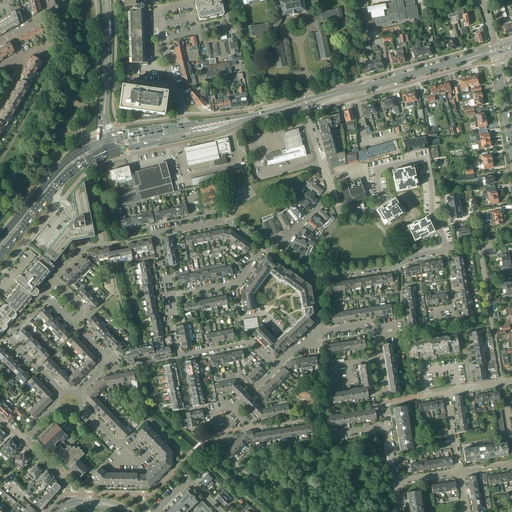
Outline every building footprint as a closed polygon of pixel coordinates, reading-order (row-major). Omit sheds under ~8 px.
[(204,0),(197,1),(195,2),(199,19),(201,20),(222,15),(224,14),(220,0),(210,0),(207,1),(207,2),(206,3),(205,0),(204,0)] [(273,26),(272,26),(271,26),(270,22),(264,23),(264,24),(254,26),(254,25),(248,26),(250,36),(255,35),(256,39),(267,36),(267,33),(272,32),(272,31),(273,31),(275,42),(272,42),(277,68),(286,66),(281,41),(277,41),(275,28),(276,27),(277,26),(278,26),(279,25),(280,24),(280,23),(281,22),(281,21),(281,20),(281,19),(281,18),(281,17),(281,16),(290,14),(290,16),(297,14),(297,13),(306,11),(306,12),(306,13),(307,14),(307,15),(308,16),(309,17),(310,18),(311,18),(312,19),(313,19),(314,19),(315,19),(316,19),(319,33),(316,34),(321,59),(330,57),(325,32),(322,33),(319,22),(320,22),(326,21),(337,18),(337,19),(343,18),(341,8),(335,9),(335,10),(324,12),(324,11),(318,12),(319,16),(316,17),(315,17),(314,16),(313,16),(312,16),(311,15),(310,14),(309,13),(309,12),(309,11),(308,11),(308,6),(318,4),(317,0),(308,0),(307,0),(306,0),(242,0),(244,5),(249,4),(249,5),(261,3),(261,2),(266,1),(265,0),(274,0),(275,1),(275,2),(276,7),(266,9),(267,14),(277,12),(278,17),(278,18),(278,19),(278,20),(278,21),(277,22),(277,23),(276,23),(276,24),(275,24),(275,25),(274,25),(273,25),(273,26)] [(394,0),(395,0),(394,1),(392,1),(391,2),(390,2),(390,3),(368,7),(367,5),(368,5),(368,4),(368,5),(367,2),(366,2),(366,1),(365,0),(357,0),(359,6),(359,8),(357,9),(358,16),(361,16),(362,24),(364,23),(366,31),(374,29),(373,27),(376,26),(376,27),(391,24),(391,22),(406,19),(406,18),(408,18),(409,19),(418,18),(416,5),(414,6),(414,4),(413,0),(407,0),(403,1),(402,0),(394,0)] [(137,11),(130,12),(132,63),(143,63),(143,65),(147,65),(148,65),(148,64),(148,63),(147,63),(147,62),(143,62),(143,57),(143,52),(142,47),(142,42),(142,37),(142,32),(142,27),(141,22),(141,17),(141,16),(141,12),(143,12),(143,11),(143,8),(143,7),(143,6),(142,5),(139,6),(134,7),(135,10),(137,9),(137,11)] [(0,23),(0,36),(2,35),(6,32),(10,30),(12,29),(15,27),(19,25),(19,24),(27,20),(24,9),(20,10),(21,12),(16,13),(16,11),(10,13),(11,16),(9,16),(9,17),(9,18),(6,20),(0,23)] [(463,9),(457,11),(458,20),(465,19),(466,26),(471,25),(469,14),(464,15),(463,9)] [(505,23),(506,25),(502,27),(504,34),(511,32),(508,22),(505,23)] [(456,24),(452,25),(455,35),(454,36),(454,37),(454,39),(448,41),(448,43),(446,43),(447,47),(449,47),(450,50),(455,48),(457,47),(456,43),(457,42),(456,38),(460,37),(456,24)] [(35,28),(33,29),(37,35),(38,34),(39,37),(42,36),(36,27),(35,27),(35,28)] [(476,32),(477,37),(476,37),(476,38),(476,39),(476,40),(477,41),(478,42),(479,43),(485,41),(481,27),(479,28),(480,31),(476,32)] [(28,32),(26,34),(29,39),(30,39),(32,42),(34,40),(29,31),(28,32)] [(24,46),(27,44),(22,35),(20,36),(20,37),(18,38),(17,38),(21,44),(23,43),(24,46)] [(241,48),(239,37),(230,39),(232,49),(232,54),(236,54),(242,53),(241,48)] [(174,41),(175,48),(184,46),(182,39),(174,41)] [(222,57),(227,56),(232,55),(231,50),(229,40),(219,41),(221,52),(222,53),(222,57)] [(423,45),(427,56),(433,54),(431,45),(430,43),(427,44),(426,44),(425,40),(422,41),(423,45)] [(0,48),(0,59),(15,51),(10,43),(0,48)] [(200,59),(197,45),(192,46),(189,47),(184,48),(184,46),(175,48),(179,64),(190,62),(193,61),(200,59)] [(203,59),(209,58),(213,57),(212,52),(211,45),(205,46),(206,51),(202,52),(203,59)] [(213,52),(214,56),(215,57),(221,56),(219,45),(214,45),(215,51),(213,52)] [(420,48),(418,49),(420,58),(427,56),(423,45),(419,46),(420,48)] [(415,47),(410,48),(411,51),(413,60),(420,58),(418,49),(415,50),(415,47)] [(397,56),(396,56),(399,64),(405,62),(403,56),(404,56),(402,48),(397,50),(398,56),(397,56)] [(378,59),(373,60),(374,62),(376,70),(383,68),(379,53),(377,54),(378,59)] [(389,56),(387,57),(388,61),(391,60),(393,66),(399,64),(396,56),(397,56),(396,53),(392,54),(392,53),(388,54),(389,56)] [(31,80),(42,61),(34,56),(23,75),(21,74),(19,78),(22,80),(0,117),(0,134),(5,125),(6,126),(32,80),(31,80)] [(362,62),(361,64),(361,66),(363,74),(369,72),(367,64),(367,62),(366,61),(365,57),(363,58),(364,62),(362,62)] [(371,61),(367,62),(367,64),(369,72),(376,70),(374,62),(373,60),(371,60),(371,61)] [(179,64),(181,74),(191,71),(191,72),(192,71),(191,65),(194,64),(193,61),(190,62),(179,64)] [(212,77),(218,76),(219,80),(224,79),(223,75),(232,74),(231,66),(230,62),(222,63),(205,66),(206,72),(207,79),(209,78),(212,78),(212,77)] [(199,83),(202,82),(205,81),(206,79),(207,79),(206,72),(201,73),(201,75),(192,77),(192,75),(182,77),(182,78),(184,87),(191,85),(196,84),(199,83)] [(477,85),(482,84),(481,80),(480,79),(480,77),(478,77),(477,74),(471,76),(473,84),(473,85),(477,84),(477,85)] [(467,86),(473,84),(471,76),(471,75),(465,77),(467,86)] [(469,91),(467,86),(465,77),(459,79),(461,88),(464,87),(466,92),(469,91)] [(452,97),(450,90),(448,83),(442,84),(445,93),(448,92),(449,94),(449,98),(452,97)] [(445,93),(442,84),(437,86),(439,97),(441,103),(444,103),(442,96),(446,95),(445,93)] [(122,91),(119,109),(142,112),(142,114),(142,112),(146,112),(146,115),(149,115),(150,113),(157,114),(165,115),(169,91),(151,88),(135,86),(130,86),(124,85),(122,85),(122,91)] [(197,91),(200,89),(201,90),(202,89),(199,86),(198,86),(195,89),(189,94),(193,99),(199,93),(197,91)] [(430,88),(431,92),(430,93),(431,95),(426,97),(423,98),(425,104),(435,101),(435,99),(436,98),(439,97),(437,86),(430,88)] [(243,98),(243,93),(243,92),(242,87),(239,87),(240,93),(242,107),(248,106),(246,98),(243,98)] [(204,89),(199,93),(193,99),(199,106),(201,104),(203,106),(204,105),(205,107),(208,104),(209,103),(206,100),(204,89)] [(412,93),(410,94),(413,105),(413,107),(415,107),(414,100),(418,99),(416,92),(415,92),(412,92),(412,93)] [(479,92),(469,94),(470,100),(482,98),(481,92),(479,92)] [(240,93),(234,94),(236,108),(242,107),(240,93)] [(404,95),(403,95),(406,107),(413,105),(410,94),(407,94),(404,94),(404,95)] [(387,100),(390,108),(394,107),(396,114),(400,113),(398,106),(396,106),(394,98),(387,100)] [(470,100),(471,106),(473,106),(483,105),(483,102),(482,98),(470,100)] [(385,109),(390,108),(387,100),(381,101),(382,107),(382,110),(383,110),(383,111),(384,112),(380,113),(382,118),(388,116),(387,112),(386,112),(385,109)] [(375,103),(368,105),(371,114),(375,113),(376,119),(379,119),(377,112),(375,103)] [(363,116),(364,118),(362,119),(367,134),(371,133),(369,126),(368,126),(366,118),(371,117),(371,114),(368,105),(361,107),(363,113),(362,113),(363,115),(364,116),(363,116)] [(348,111),(344,112),(345,114),(344,114),(347,126),(354,125),(354,119),(355,119),(354,116),(353,116),(351,110),(350,110),(350,109),(348,110),(348,111)] [(474,110),(466,112),(467,116),(473,115),(473,117),(474,118),(477,117),(477,121),(485,119),(484,113),(475,114),(474,110)] [(319,130),(329,169),(346,165),(345,154),(345,152),(345,151),(336,153),(329,128),(340,125),(339,114),(323,118),(324,120),(317,121),(320,130),(319,130)] [(477,121),(471,122),(472,124),(475,123),(476,128),(478,127),(479,130),(486,129),(485,126),(487,126),(487,125),(487,122),(486,122),(486,119),(485,119),(477,121)] [(281,132),(286,149),(302,145),(297,128),(281,132)] [(476,139),(475,140),(475,142),(489,140),(489,137),(489,136),(489,135),(488,134),(488,133),(487,134),(487,130),(479,132),(479,134),(475,135),(476,139)] [(227,164),(226,158),(225,154),(231,152),(228,138),(215,141),(219,159),(214,160),(215,166),(227,164)] [(489,140),(475,142),(476,145),(478,145),(478,148),(490,146),(491,145),(490,143),(489,140)] [(219,159),(215,141),(184,147),(188,166),(214,160),(219,159)] [(393,141),(362,150),(358,151),(358,162),(396,151),(393,141)] [(303,146),(303,145),(301,145),(286,149),(267,154),(266,155),(266,156),(266,157),(268,166),(306,155),(304,147),(303,146)] [(345,152),(345,154),(346,165),(358,162),(358,152),(345,154),(345,152)] [(116,180),(118,188),(111,189),(112,194),(117,197),(120,196),(122,206),(156,196),(159,196),(174,192),(167,167),(166,162),(159,164),(159,166),(131,174),(129,166),(110,171),(112,181),(116,180)] [(399,169),(392,170),(395,181),(397,180),(398,183),(395,184),(396,188),(398,188),(399,191),(407,189),(407,187),(410,187),(410,188),(416,187),(415,184),(417,183),(416,179),(414,180),(413,177),(416,176),(413,166),(405,168),(399,170),(399,169)] [(494,182),(493,175),(477,178),(477,181),(485,180),(486,183),(494,182)] [(301,190),(303,192),(311,180),(308,179),(306,181),(303,186),(301,190)] [(348,206),(352,204),(353,204),(354,204),(354,203),(367,198),(365,192),(362,186),(360,179),(347,184),(345,179),(339,182),(343,194),(343,195),(344,195),(346,203),(347,203),(348,206)] [(43,255),(47,258),(50,260),(50,261),(51,260),(54,262),(72,241),(95,236),(84,182),(80,187),(79,188),(77,189),(76,190),(75,191),(74,193),(74,194),(73,196),(76,207),(76,209),(75,211),(75,214),(75,215),(74,216),(73,218),(72,220),(70,222),(69,224),(51,246),(43,255)] [(320,197),(324,190),(312,183),(311,184),(308,189),(320,197)] [(314,204),(319,197),(308,189),(305,193),(303,196),(314,204)] [(486,191),(482,192),(483,198),(488,198),(497,196),(497,195),(497,193),(496,190),(495,190),(486,191)] [(300,197),(297,195),(293,199),(290,202),(292,204),(292,205),(300,197)] [(308,212),(313,206),(303,198),(302,199),(298,203),(308,212)] [(385,205),(376,210),(385,224),(404,212),(395,198),(389,202),(390,203),(385,206),(385,205)] [(300,219),(306,214),(297,205),(294,207),(292,209),(300,219)] [(287,209),(285,206),(281,209),(277,212),(279,214),(287,209)] [(294,224),(300,220),(291,209),(289,211),(286,213),(294,224)] [(321,209),(318,213),(327,221),(330,218),(321,209)] [(500,210),(487,212),(488,219),(490,219),(501,217),(501,214),(501,213),(501,212),(501,211),(500,210)] [(463,211),(450,214),(451,219),(464,217),(463,211)] [(135,214),(138,225),(144,224),(141,213),(141,214),(136,215),(136,214),(135,214)] [(285,230),(292,225),(284,213),(280,216),(278,217),(285,230)] [(313,214),(310,218),(318,225),(321,221),(313,214)] [(333,217),(330,219),(323,226),(322,225),(322,226),(320,224),(318,226),(320,228),(323,231),(325,228),(329,224),(333,221),(335,219),(333,217)] [(413,223),(407,226),(415,241),(424,237),(424,235),(428,233),(429,234),(435,232),(427,217),(422,219),(418,221),(418,223),(414,225),(413,223)] [(501,217),(490,219),(491,225),(502,223),(502,222),(503,222),(502,220),(501,217)] [(270,223),(274,234),(280,232),(273,218),(268,220),(270,223)] [(316,229),(318,227),(309,219),(304,226),(308,229),(313,233),(316,229)] [(262,225),(266,237),(271,236),(267,226),(266,223),(261,225),(262,225)] [(459,237),(470,235),(468,226),(465,227),(458,229),(459,237)] [(309,238),(312,234),(303,227),(299,233),(304,235),(303,237),(305,238),(305,236),(309,238)] [(322,233),(323,231),(320,228),(318,231),(319,231),(318,233),(315,231),(314,234),(319,237),(322,233)] [(216,231),(218,239),(224,238),(225,230),(224,229),(216,231)] [(229,239),(233,242),(238,236),(232,231),(231,231),(229,239)] [(319,237),(314,234),(313,234),(312,233),(312,234),(314,236),(315,235),(316,235),(313,239),(310,238),(309,240),(314,243),(316,241),(319,237)] [(309,245),(310,243),(297,235),(293,242),(307,249),(309,246),(309,245)] [(238,245),(243,239),(238,236),(233,242),(232,244),(236,247),(238,245)] [(238,245),(242,249),(247,242),(243,239),(238,245)] [(252,245),(247,242),(242,249),(241,251),(245,254),(247,252),(252,245)] [(133,259),(132,256),(132,253),(131,253),(130,243),(128,244),(129,247),(111,251),(109,251),(109,247),(107,248),(109,257),(110,263),(112,263),(133,259)] [(290,252),(304,258),(305,255),(306,252),(303,250),(292,246),(290,252)] [(94,250),(94,252),(88,253),(88,256),(86,257),(88,259),(91,262),(93,260),(99,259),(97,250),(94,250)] [(501,258),(502,262),(510,261),(510,256),(509,256),(509,255),(507,255),(507,254),(500,255),(501,255),(498,256),(498,258),(501,258)] [(49,261),(50,260),(47,258),(46,259),(41,255),(39,258),(23,277),(22,276),(21,276),(20,276),(19,276),(19,277),(18,277),(17,278),(17,279),(16,280),(17,281),(17,282),(18,283),(21,285),(9,299),(7,302),(8,303),(7,305),(16,312),(17,311),(19,312),(32,296),(32,295),(33,296),(34,296),(35,296),(36,296),(37,296),(37,295),(38,295),(38,294),(39,294),(39,293),(39,292),(39,291),(39,290),(38,290),(38,289),(37,289),(35,287),(53,265),(53,264),(54,263),(52,262),(51,263),(49,261)] [(300,292),(301,298),(304,314),(305,315),(286,334),(285,333),(274,344),(273,343),(275,341),(260,326),(255,331),(252,334),(255,337),(256,336),(260,340),(259,341),(265,347),(266,346),(268,348),(267,349),(273,355),(276,353),(277,353),(281,349),(283,351),(286,348),(285,347),(289,343),(290,344),(293,342),(294,343),(297,339),(296,338),(300,335),(301,336),(307,330),(306,329),(310,325),(310,326),(314,323),(311,320),(314,317),(312,306),(314,306),(313,302),(312,302),(311,296),(312,296),(311,286),(308,284),(307,285),(303,282),(303,281),(297,276),(296,277),(291,274),(292,273),(288,270),(288,271),(284,269),(284,270),(279,266),(280,265),(276,263),(275,264),(271,262),(272,260),(269,258),(266,257),(267,256),(266,255),(260,264),(261,264),(260,266),(259,266),(254,273),(255,273),(252,278),(251,277),(246,284),(247,285),(244,289),(243,288),(241,291),(242,302),(244,302),(244,304),(244,307),(243,307),(244,311),(255,310),(252,294),(269,270),(270,271),(270,272),(282,280),(282,279),(300,292)] [(94,265),(92,263),(91,262),(88,259),(86,257),(84,259),(82,257),(80,258),(90,269),(94,265)] [(79,265),(87,273),(90,269),(80,258),(78,260),(81,263),(79,265)] [(511,264),(510,261),(502,262),(502,266),(500,266),(500,269),(503,268),(503,269),(509,268),(509,266),(511,266),(510,264),(511,264)] [(82,277),(87,273),(79,265),(77,267),(74,264),(72,266),(81,274),(80,275),(82,277)] [(235,265),(225,267),(227,275),(230,274),(230,276),(233,275),(233,273),(236,272),(235,265)] [(81,274),(72,266),(70,268),(73,271),(71,273),(77,278),(80,275),(81,274)] [(193,269),(194,273),(195,281),(198,280),(199,282),(201,281),(199,269),(199,268),(193,269)] [(77,278),(71,273),(69,275),(66,272),(64,273),(73,282),(77,278)] [(73,282),(64,273),(62,275),(65,278),(63,280),(69,286),(73,282)] [(185,283),(183,273),(176,274),(176,273),(176,274),(177,281),(179,281),(180,286),(182,285),(182,284),(185,283)] [(506,290),(506,289),(511,288),(511,282),(510,283),(510,282),(508,283),(508,282),(505,282),(505,283),(502,284),(503,290),(506,290)] [(81,299),(88,292),(90,290),(85,286),(84,288),(78,294),(80,296),(79,297),(81,299)] [(91,296),(88,292),(81,299),(83,300),(84,299),(86,301),(91,296)] [(87,304),(88,306),(95,300),(97,298),(93,294),(91,296),(86,301),(88,304),(87,304)] [(95,300),(88,306),(90,308),(91,307),(93,309),(101,302),(97,298),(95,300)] [(0,336),(18,314),(16,312),(7,305),(5,303),(0,309),(0,308),(0,336)] [(38,314),(42,318),(51,309),(49,308),(46,310),(44,308),(38,314)] [(42,318),(46,322),(52,316),(50,314),(53,311),(51,309),(42,318)] [(472,317),(471,310),(462,311),(463,316),(469,316),(469,318),(472,317)] [(54,318),(52,316),(46,322),(44,323),(48,327),(50,326),(50,325),(58,317),(57,315),(54,318)] [(90,326),(97,319),(93,315),(87,321),(89,323),(88,324),(90,326)] [(511,315),(509,316),(509,318),(504,323),(505,326),(502,326),(503,330),(510,329),(509,325),(511,322),(511,323),(511,322),(511,315)] [(50,325),(50,326),(54,329),(55,328),(59,324),(57,322),(60,319),(58,317),(50,325)] [(97,319),(90,326),(92,328),(93,327),(95,329),(102,321),(99,317),(97,319)] [(257,317),(243,320),(245,329),(258,327),(257,317)] [(98,334),(104,327),(106,325),(102,321),(95,329),(97,331),(96,332),(98,334)] [(61,326),(59,324),(55,328),(54,329),(57,333),(62,328),(66,325),(64,323),(61,326)] [(68,327),(66,325),(62,328),(57,333),(56,335),(59,339),(61,337),(67,331),(65,329),(68,327)] [(100,335),(102,337),(108,331),(104,327),(98,334),(99,335),(100,335)] [(28,332),(24,328),(18,334),(20,336),(17,339),(19,340),(28,332)] [(483,331),(483,328),(474,330),(474,331),(468,332),(469,339),(473,339),(473,343),(482,342),(480,331),(483,331)] [(110,329),(108,331),(102,337),(104,339),(103,340),(105,341),(112,335),(114,333),(110,329)] [(69,334),(67,331),(61,337),(65,341),(74,333),(72,331),(69,334)] [(26,341),(31,336),(28,332),(19,340),(21,342),(24,339),(26,341)] [(33,334),(32,336),(31,336),(26,341),(28,344),(25,346),(27,348),(35,340),(37,338),(33,334)] [(68,341),(72,346),(80,338),(78,336),(77,338),(74,335),(68,341)] [(116,339),(112,335),(105,341),(107,343),(108,342),(110,344),(116,339)] [(446,336),(441,337),(444,354),(459,352),(459,350),(457,335),(449,336),(446,336)] [(358,340),(354,341),(355,350),(368,348),(367,341),(365,342),(364,336),(357,337),(358,340)] [(426,340),(428,357),(444,354),(441,337),(433,338),(430,339),(426,340)] [(80,338),(72,346),(76,350),(82,344),(80,341),(81,339),(80,338)] [(113,349),(119,342),(116,339),(110,344),(112,346),(111,347),(113,349)] [(39,344),(35,340),(27,348),(28,350),(31,347),(33,349),(39,344)] [(413,359),(428,357),(426,340),(421,340),(418,341),(410,342),(413,359)] [(400,392),(399,386),(393,349),(397,348),(396,342),(387,344),(386,341),(381,342),(382,345),(383,345),(384,353),(380,353),(381,359),(385,358),(386,363),(382,364),(383,369),(387,369),(388,374),(384,375),(385,380),(389,379),(390,385),(386,385),(386,391),(391,390),(391,393),(400,392)] [(32,354),(34,356),(43,348),(45,346),(41,342),(39,344),(33,349),(35,351),(32,354)] [(126,349),(119,342),(113,349),(115,351),(116,350),(118,352),(119,351),(121,353),(123,351),(126,349)] [(155,359),(153,349),(154,349),(153,346),(153,345),(152,343),(134,347),(130,348),(130,350),(131,354),(133,363),(134,363),(134,360),(136,359),(153,356),(154,359),(155,359)] [(76,350),(80,354),(88,346),(86,345),(85,346),(82,344),(76,350)] [(88,346),(80,354),(84,358),(90,352),(88,349),(89,348),(88,346)] [(171,354),(173,353),(172,349),(170,349),(170,346),(164,347),(166,357),(168,356),(168,355),(171,354)] [(41,357),(47,351),(43,348),(34,356),(36,358),(39,355),(41,357)] [(50,355),(47,351),(41,357),(43,359),(40,362),(42,364),(50,355)] [(84,363),(90,369),(96,363),(96,357),(90,352),(84,358),(86,360),(84,363)] [(508,364),(507,353),(506,354),(502,354),(500,355),(499,355),(500,357),(502,357),(504,365),(508,364)] [(9,356),(7,354),(1,359),(5,363),(12,356),(10,355),(9,356)] [(131,354),(123,356),(124,361),(127,360),(127,363),(130,362),(130,364),(133,363),(131,354)] [(5,363),(9,367),(15,361),(13,359),(13,358),(12,356),(5,363)] [(48,370),(55,363),(50,358),(44,364),(46,366),(45,367),(48,370)] [(288,364),(294,370),(295,369),(296,369),(295,360),(291,361),(288,364)] [(11,372),(12,371),(19,364),(17,362),(17,363),(15,361),(9,367),(7,368),(11,372)] [(59,367),(55,363),(48,370),(51,373),(51,372),(53,373),(59,367)] [(84,363),(80,367),(87,374),(89,371),(89,370),(90,369),(84,363)] [(19,364),(12,371),(16,375),(22,369),(20,367),(21,366),(19,364)] [(288,364),(284,368),(290,374),(294,370),(288,364)] [(372,386),(371,380),(369,364),(360,365),(364,387),(372,386)] [(259,365),(255,369),(261,375),(265,371),(259,365)] [(56,378),(63,371),(59,367),(53,373),(54,374),(53,375),(56,378)] [(87,374),(80,367),(76,371),(82,377),(83,376),(84,377),(87,374)] [(290,374),(284,368),(280,372),(286,378),(288,376),(290,374)] [(16,375),(20,378),(27,372),(25,370),(24,371),(22,369),(16,375)] [(255,369),(251,373),(257,379),(261,375),(255,369)] [(60,381),(66,375),(63,371),(56,378),(58,381),(59,380),(60,381)] [(82,377),(76,371),(71,375),(77,381),(78,382),(81,379),(80,378),(82,377)] [(27,372),(20,378),(24,383),(30,377),(28,375),(29,374),(27,372)] [(280,372),(276,375),(282,382),(286,378),(280,372)] [(253,383),(257,379),(251,373),(247,376),(247,377),(249,378),(250,380),(251,381),(252,382),(253,383)] [(77,381),(71,375),(69,377),(66,375),(60,381),(66,387),(72,387),(77,381)] [(107,385),(113,384),(111,376),(108,376),(107,375),(105,376),(105,377),(103,377),(97,383),(97,382),(95,383),(102,390),(107,385)] [(272,379),(278,386),(282,382),(276,375),(272,379)] [(29,382),(33,387),(39,381),(36,378),(37,377),(36,376),(29,382)] [(272,379),(268,383),(274,389),(278,386),(272,379)] [(33,387),(37,391),(44,384),(42,382),(41,383),(39,381),(33,387)] [(242,389),(235,381),(215,385),(217,393),(232,390),(242,401),(260,418),(290,413),(288,406),(263,410),(254,401),(257,398),(255,396),(252,399),(248,395),(244,391),(248,388),(246,386),(242,389)] [(98,394),(102,390),(95,383),(94,385),(94,386),(92,388),(98,394)] [(270,393),(274,389),(268,383),(264,387),(270,393)] [(41,395),(47,389),(44,386),(45,385),(44,384),(37,391),(41,395)] [(370,387),(351,390),(350,386),(347,386),(348,391),(343,392),(342,387),(337,388),(337,392),(332,393),(331,389),(329,389),(329,394),(330,402),(368,396),(368,392),(370,392),(370,387)] [(264,387),(260,391),(261,392),(262,393),(264,394),(265,395),(266,396),(266,397),(270,393),(264,387)] [(86,400),(92,406),(98,400),(95,397),(98,394),(92,388),(86,394),(86,400)] [(43,397),(41,400),(47,406),(52,400),(52,394),(47,389),(41,395),(43,397)] [(164,408),(167,407),(182,404),(181,399),(172,401),(173,403),(167,404),(166,404),(163,405),(164,408)] [(37,404),(43,411),(46,408),(45,407),(47,406),(41,400),(37,404)] [(102,404),(98,400),(92,406),(93,407),(92,408),(95,410),(102,404)] [(7,407),(2,413),(3,414),(3,415),(6,417),(12,411),(9,409),(11,407),(10,407),(13,405),(11,403),(9,405),(7,407)] [(37,404),(32,408),(38,414),(40,413),(41,414),(43,411),(37,404)] [(98,412),(100,414),(106,408),(102,404),(95,410),(98,413),(98,412)] [(408,420),(408,416),(406,405),(393,408),(396,422),(408,420)] [(332,416),(326,417),(326,419),(328,426),(333,425),(339,424),(344,423),(349,422),(355,421),(360,421),(365,420),(370,419),(371,423),(377,422),(376,413),(378,412),(377,407),(374,408),(374,410),(369,410),(364,411),(359,412),(353,413),(348,414),(342,415),(337,415),(332,416)] [(14,416),(16,414),(17,415),(18,415),(21,418),(24,414),(21,410),(21,411),(19,409),(19,410),(17,408),(11,414),(5,420),(8,423),(10,425),(14,421),(12,419),(14,417),(14,416)] [(33,420),(35,419),(38,416),(37,415),(38,414),(32,408),(28,412),(31,415),(29,417),(33,420),(33,421),(33,420)] [(110,412),(106,408),(100,414),(101,415),(100,416),(103,419),(110,412)] [(202,410),(193,411),(194,418),(194,419),(195,419),(203,417),(202,410)] [(193,411),(186,413),(187,420),(194,418),(193,411)] [(114,416),(110,412),(103,419),(106,421),(107,421),(108,422),(114,416)] [(111,427),(118,420),(114,416),(108,422),(109,423),(108,424),(111,427)] [(194,418),(187,420),(188,424),(189,427),(196,426),(195,419),(194,419),(194,418)] [(122,424),(118,420),(111,427),(114,430),(114,429),(116,430),(122,424)] [(396,422),(398,436),(411,434),(408,420),(396,422)] [(54,422),(37,439),(44,445),(54,455),(54,456),(58,452),(61,456),(60,457),(65,462),(64,463),(70,468),(71,467),(72,468),(80,477),(82,475),(88,469),(81,462),(79,460),(79,459),(85,453),(78,446),(76,448),(74,446),(72,447),(69,445),(67,447),(66,446),(65,445),(66,444),(63,441),(68,436),(62,430),(62,429),(61,428),(60,428),(59,427),(59,426),(58,425),(55,422),(54,422)] [(122,424),(116,430),(117,431),(116,432),(119,435),(126,428),(122,424)] [(147,424),(138,433),(141,436),(139,437),(142,439),(143,438),(145,440),(155,431),(147,424)] [(130,432),(126,428),(119,435),(122,438),(122,437),(124,438),(130,432)] [(155,431),(145,440),(148,443),(147,444),(149,446),(150,445),(152,448),(162,438),(161,437),(160,438),(155,433),(156,432),(155,431)] [(246,432),(239,439),(245,445),(250,440),(253,440),(253,439),(252,434),(253,434),(252,431),(246,432)] [(411,434),(398,436),(400,451),(413,449),(411,434)] [(162,438),(152,448),(155,450),(154,451),(156,454),(157,452),(160,455),(168,447),(169,446),(169,445),(168,445),(167,446),(162,440),(163,439),(162,438)] [(239,439),(235,443),(241,449),(245,445),(239,439)] [(2,451),(5,454),(16,443),(13,440),(12,441),(11,440),(3,448),(4,449),(2,451)] [(492,445),(494,457),(508,455),(506,442),(492,445)] [(12,456),(19,448),(18,447),(19,446),(16,443),(5,454),(8,458),(11,455),(12,456)] [(235,443),(231,446),(237,453),(241,449),(235,443)] [(479,460),(494,457),(492,445),(477,447),(479,460)] [(233,457),(237,453),(231,446),(227,450),(233,457)] [(158,456),(158,459),(160,459),(160,460),(168,469),(173,464),(173,452),(168,447),(160,455),(160,456),(158,456)] [(465,462),(479,460),(477,447),(463,449),(465,462)] [(447,466),(449,466),(453,465),(451,457),(449,458),(448,452),(451,452),(450,449),(444,450),(445,458),(447,466)] [(14,461),(22,469),(24,467),(27,464),(26,463),(30,458),(29,458),(30,457),(28,455),(27,456),(24,453),(21,456),(20,455),(14,461)] [(155,465),(152,468),(162,477),(163,476),(162,475),(167,470),(168,471),(169,470),(168,469),(160,460),(157,463),(156,462),(154,464),(155,465)] [(35,479),(37,481),(43,474),(41,471),(42,470),(37,465),(28,475),(34,480),(35,479)] [(100,468),(91,476),(91,477),(92,476),(95,478),(94,479),(96,481),(97,480),(101,485),(106,485),(106,473),(106,472),(107,471),(105,469),(104,470),(101,467),(100,468)] [(148,472),(145,475),(153,483),(154,485),(155,484),(155,483),(154,482),(160,477),(161,478),(162,477),(152,468),(150,470),(149,469),(146,471),(148,472)] [(42,479),(43,480),(46,477),(49,473),(46,470),(43,474),(37,481),(39,482),(42,479)] [(208,489),(209,489),(214,484),(211,481),(213,479),(211,476),(211,475),(206,470),(200,476),(203,479),(200,481),(208,489)] [(106,485),(106,488),(108,488),(108,486),(115,486),(115,488),(116,488),(117,473),(113,473),(113,471),(110,471),(110,473),(106,473),(106,485)] [(117,473),(116,488),(118,488),(118,486),(125,486),(125,488),(127,488),(127,473),(123,473),(123,471),(120,471),(120,473),(117,473)] [(127,473),(127,488),(128,488),(128,486),(136,487),(136,488),(137,488),(137,475),(137,473),(133,473),(133,472),(130,471),(130,473),(127,473)] [(48,484),(53,478),(54,477),(49,473),(46,477),(43,480),(46,483),(44,485),(46,486),(48,484)] [(137,475),(137,488),(148,488),(153,483),(145,475),(144,475),(144,473),(141,473),(141,475),(137,475)] [(7,478),(0,485),(6,489),(12,483),(7,478)] [(59,483),(53,478),(48,484),(51,487),(52,487),(58,493),(60,491),(59,489),(61,488),(61,486),(59,484),(59,483)] [(52,487),(51,487),(48,492),(53,496),(55,495),(56,496),(58,493),(52,487)] [(165,511),(164,511),(163,511),(198,511),(201,510),(202,511),(212,511),(203,502),(200,499),(199,497),(190,489),(189,487),(182,494),(183,495),(166,511),(165,511)] [(232,499),(228,495),(223,489),(218,494),(220,496),(218,499),(225,506),(230,501),(229,501),(232,499)] [(407,492),(409,507),(422,505),(420,490),(407,492)] [(52,498),(53,496),(48,492),(44,496),(51,502),(53,500),(52,498)] [(49,505),(51,502),(44,496),(40,500),(46,505),(47,503),(49,505)] [(44,507),(46,505),(40,500),(36,505),(41,510),(43,511),(45,508),(44,507)] [(241,511),(242,511),(249,506),(246,503),(239,510),(241,511)]
